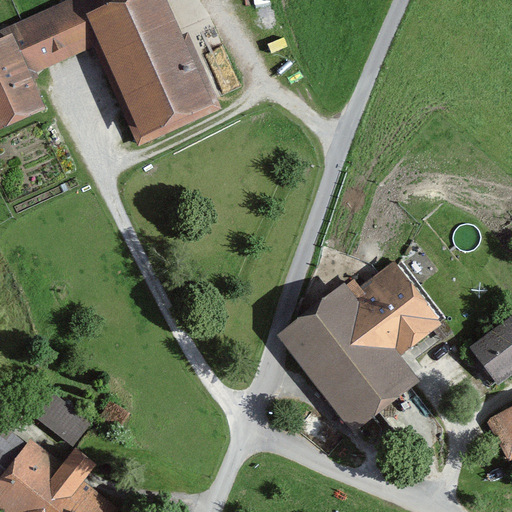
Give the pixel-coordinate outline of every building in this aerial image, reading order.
[(30,34),(21,38),(31,62),(80,40),(75,29),(97,19),(145,130),(207,103),(162,0),(79,0),(25,23),(30,34)] [(31,62),(21,38),(0,46),(0,123),(18,116),(15,109),(36,100),(24,70),(33,66),(31,62)] [(404,339),(407,342),(441,316),(407,271),(367,301),(354,284),(301,325),(303,327),(293,335),(357,418),(404,382),(383,355),(404,339)] [(511,321),(476,349),(500,380),(511,371),(511,321)] [(38,387),(23,405),(69,444),(84,425),(38,387)] [(391,411),(425,443),(445,422),(410,390),(391,411)] [(129,413),(111,401),(99,418),(117,431),(129,413)] [(511,407),(489,421),(510,457),(511,455),(511,407)] [(55,478),(0,433),(0,509),(3,511),(108,511),(112,508),(86,486),(78,497),(70,490),(88,468),(73,456),(55,478)]
